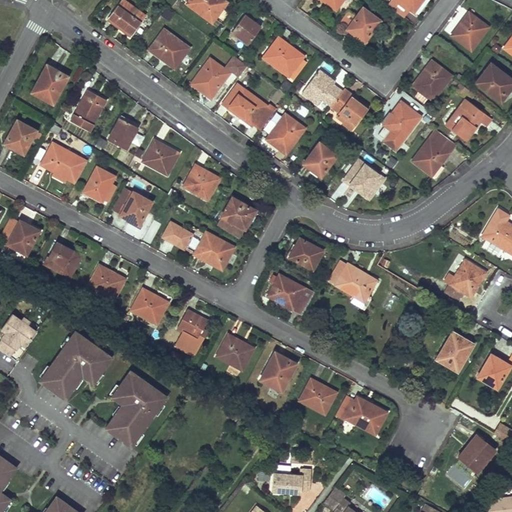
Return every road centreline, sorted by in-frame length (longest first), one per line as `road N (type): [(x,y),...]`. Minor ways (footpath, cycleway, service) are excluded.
road 1 (residential): [(46,11),(293,196)]
road 2 (residential): [(0,181),(233,303)]
road 3 (residential): [(233,303),(431,415),(420,442)]
road 4 (residential): [(265,0),(378,76),(400,63),(447,0)]
road 5 (residential): [(293,196),(334,226),(372,234),(413,224),(495,162)]
road 6 (residential): [(233,303),(293,196)]
